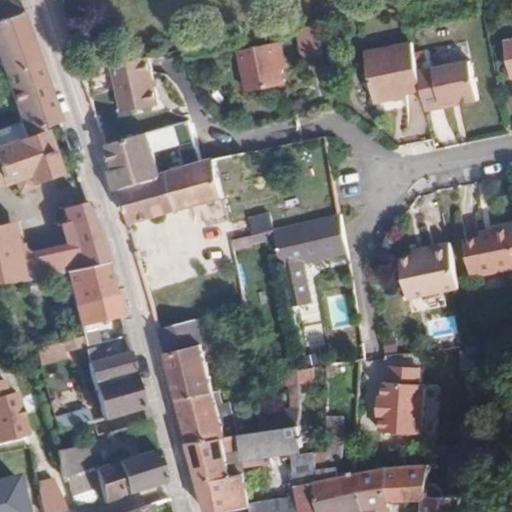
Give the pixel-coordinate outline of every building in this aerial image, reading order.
[(0,0),(0,19),(21,13),(15,0),(0,0)] [(0,62),(4,72),(38,62),(21,13),(0,19),(0,62)] [(313,19),(292,24),(298,52),(319,48),(313,19)] [(278,82),(276,67),(274,56),(279,54),(276,38),(232,47),(241,89),(278,82)] [(415,69),(410,38),(360,48),(370,101),(395,96),(394,92),(419,88),(415,69)] [(148,54),(113,61),(122,109),(157,102),(148,54)] [(419,88),(423,109),(440,107),(439,101),(454,99),(455,103),(476,99),(467,59),(415,69),(419,88)] [(25,131),(42,125),(57,120),(38,62),(4,72),(21,120),(25,131)] [(191,118),(176,122),(189,165),(201,162),(191,118)] [(21,120),(0,127),(0,182),(15,177),(21,191),(33,187),(30,179),(58,170),(42,125),(25,131),(21,120)] [(176,122),(108,142),(120,185),(161,174),(154,148),(181,140),(176,122)] [(161,174),(120,185),(130,220),(223,195),(216,158),(201,162),(189,165),(161,174)] [(223,195),(175,208),(184,247),(232,236),(223,195)] [(91,219),(85,201),(61,207),(68,239),(11,255),(8,220),(0,221),(0,279),(64,268),(106,261),(107,261),(93,219),(91,219)] [(344,236),(340,212),(317,217),(318,226),(285,233),(288,249),(344,236)] [(494,234),(483,237),(464,241),(473,277),(511,268),(511,225),(493,229),(494,234)] [(482,231),(483,237),(494,234),(493,229),(482,231)] [(460,285),(451,242),(423,248),(424,253),(415,254),(399,257),(407,296),(460,285)] [(290,258),(284,257),(295,302),(303,300),(292,248),(288,249),(290,258)] [(115,290),(106,261),(64,268),(78,322),(122,314),(116,290),(115,290)] [(179,343),(199,340),(197,321),(176,324),(179,343)] [(89,334),(81,335),(87,356),(95,354),(89,334)] [(67,353),(63,338),(38,345),(42,360),(67,353)] [(202,348),(166,356),(177,396),(213,390),(202,348)] [(134,372),(129,353),(88,360),(93,381),(134,372)] [(310,377),(308,367),(302,368),(302,378),(310,377)] [(144,408),(134,372),(93,381),(103,416),(144,408)] [(424,381),(384,379),(383,394),(380,394),(379,413),(381,413),(381,429),(422,432),(424,381)] [(213,390),(177,396),(189,440),(224,434),(221,421),(213,390)] [(18,396),(0,401),(0,426),(24,420),(18,396)] [(88,407),(55,414),(58,426),(92,418),(88,407)] [(266,415),(221,421),(224,434),(239,432),(263,428),(268,427),(266,415)] [(86,428),(94,427),(92,418),(83,420),(86,428)] [(300,422),(268,427),(272,448),(301,444),(300,422)] [(272,448),(268,427),(263,428),(266,449),(272,448)] [(263,428),(239,432),(241,445),(243,445),(244,452),(266,449),(263,428)] [(239,432),(224,434),(226,447),(241,445),(239,432)] [(224,434),(189,440),(207,511),(249,504),(242,470),(230,473),(226,447),(224,434)] [(340,436),(327,436),(326,465),(336,465),(341,454),(340,436)] [(75,445),(53,452),(62,477),(83,470),(75,445)] [(89,465),(100,499),(162,481),(154,447),(89,465)] [(404,464),(388,465),(389,497),(405,497),(404,464)] [(430,464),(404,464),(405,497),(424,498),(424,492),(430,492),(430,464)] [(388,465),(354,472),(363,510),(389,505),(389,497),(388,465)] [(0,511),(29,511),(19,469),(0,474),(0,511)] [(348,511),(363,510),(354,472),(315,481),(318,511),(348,511)] [(56,477),(36,480),(41,511),(58,511),(62,511),(56,477)] [(318,511),(315,481),(294,485),(297,498),(299,511),(318,511)] [(460,511),(462,494),(430,492),(424,492),(424,498),(423,511),(460,511)] [(263,501),(264,511),(299,511),(297,498),(281,500),(281,498),(263,501)] [(152,511),(151,501),(117,511),(152,511)]
